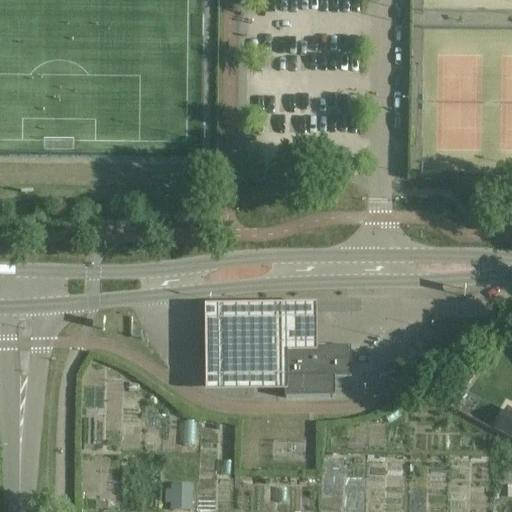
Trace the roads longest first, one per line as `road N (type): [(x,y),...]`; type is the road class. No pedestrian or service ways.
road 1 (secondary): [(511,259),(268,257),(152,271),(20,270)]
road 2 (secondary): [(47,305),(511,276)]
road 3 (residential): [(21,511),(47,305)]
road 4 (residential): [(0,319),(18,511)]
